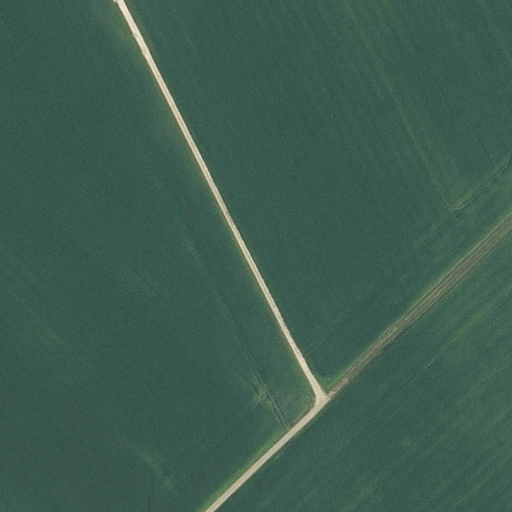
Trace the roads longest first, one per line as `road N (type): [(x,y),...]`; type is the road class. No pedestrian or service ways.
road 1 (track): [(323,403),(121,0)]
road 2 (track): [(470,260),(211,511)]
